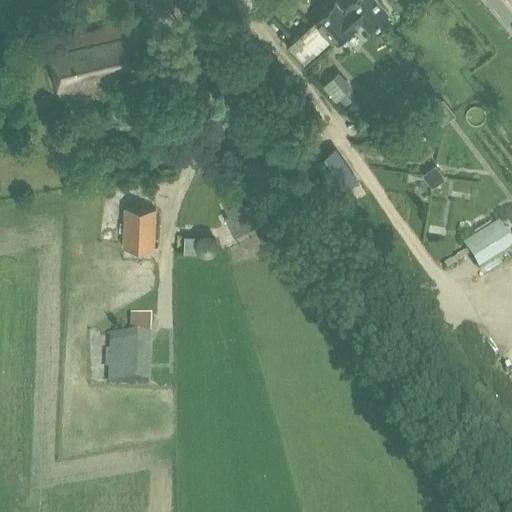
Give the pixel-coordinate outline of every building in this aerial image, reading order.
[(288,0),(260,0),(271,24),(295,14),(288,0)] [(354,0),(324,28),(337,43),(361,20),(369,29),(388,11),(377,0),(354,0)] [(48,40),(61,98),(94,91),(102,96),(111,93),(115,86),(140,80),(126,22),(48,40)] [(373,99),(383,114),(416,94),(405,78),(373,99)] [(443,98),(429,109),(441,126),(456,115),(443,98)] [(317,162),(336,192),(356,179),(337,148),(317,162)] [(224,219),(235,238),(263,223),(260,218),(252,203),(230,215),(224,219)] [(124,246),(154,248),(156,209),(126,207),(124,246)] [(464,244),(479,269),(511,248),(511,245),(498,223),(464,244)] [(184,253),(197,254),(198,236),(185,235),(184,253)] [(209,238),(207,238),(205,238),(203,239),(201,240),(200,241),(199,242),(199,244),(198,246),(198,248),(199,250),(199,251),(200,253),(202,254),(203,255),(205,255),(207,256),(209,255),(211,255),(212,254),(214,253),(215,251),(216,248),(216,247),(216,245),(215,243),(214,241),(212,240),(211,239),(209,238)] [(107,384),(148,385),(151,316),(130,315),(129,336),(108,335),(107,384)]
